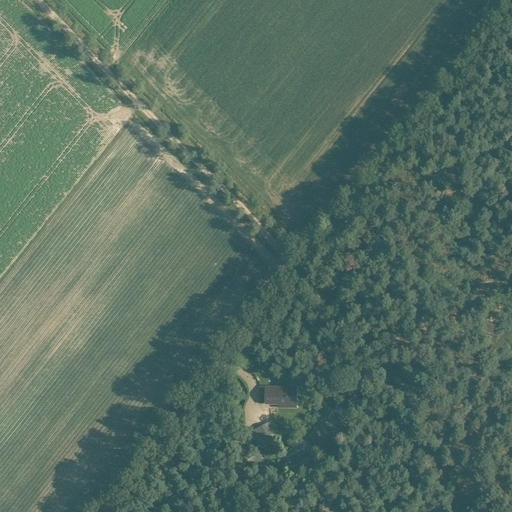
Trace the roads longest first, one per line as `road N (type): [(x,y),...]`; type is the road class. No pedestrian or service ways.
road 1 (track): [(299,270),(37,0)]
road 2 (track): [(299,270),(511,2)]
road 3 (unclassified): [(101,511),(299,270)]
